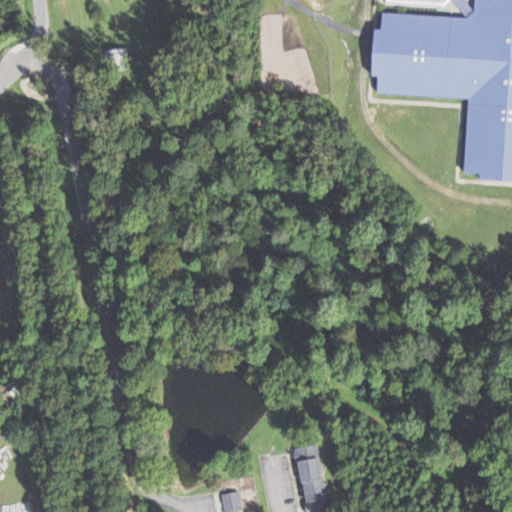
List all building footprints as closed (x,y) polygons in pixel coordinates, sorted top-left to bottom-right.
[(511,0),(486,0),(486,17),(387,13),(386,29),(381,29),(378,76),(383,77),(382,94),(473,98),(469,173),(488,174),(487,181),(511,182),(511,0)] [(131,72),(131,49),(108,50),(109,72),(131,72)] [(7,277),(17,277),(17,264),(7,264),(7,277)] [(308,499),(309,511),(326,511),(333,511),(324,444),(301,447),(308,499)] [(228,511),(246,509),(242,490),(225,494),(228,511)]
